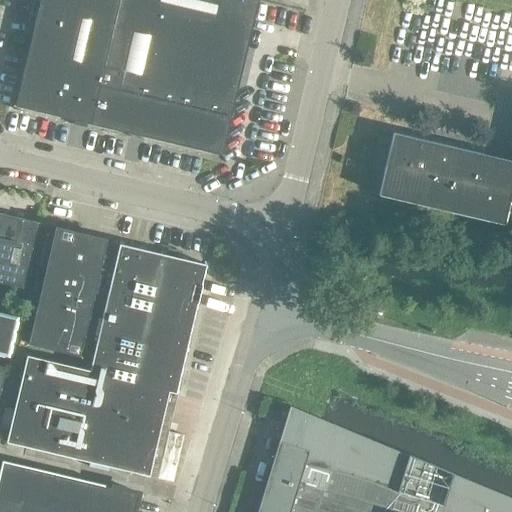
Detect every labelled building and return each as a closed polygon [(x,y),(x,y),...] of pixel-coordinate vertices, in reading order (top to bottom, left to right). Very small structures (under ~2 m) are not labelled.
[(258,0),(40,0),(15,106),(222,155),(223,150),(242,154),(254,102),(236,98),(258,0)] [(504,224),(509,203),(511,204),(511,161),(499,158),(499,159),(482,155),(482,154),(393,133),(379,195),(504,224)] [(0,282),(24,288),(40,223),(0,213),(0,282)] [(80,355),(107,239),(94,236),(94,237),(82,234),(82,233),(55,227),(28,343),(80,355)] [(185,353),(186,347),(204,269),(205,265),(119,244),(118,252),(117,252),(90,370),(26,355),(6,442),(140,474),(140,475),(148,477),(158,435),(173,372),(185,353)] [(0,312),(0,353),(8,355),(17,316),(0,312)] [(511,511),(511,498),(289,406),(256,511),(511,511)] [(133,511),(138,493),(112,487),(112,486),(111,486),(111,488),(104,486),(104,485),(2,461),(0,467),(0,511),(133,511)]
